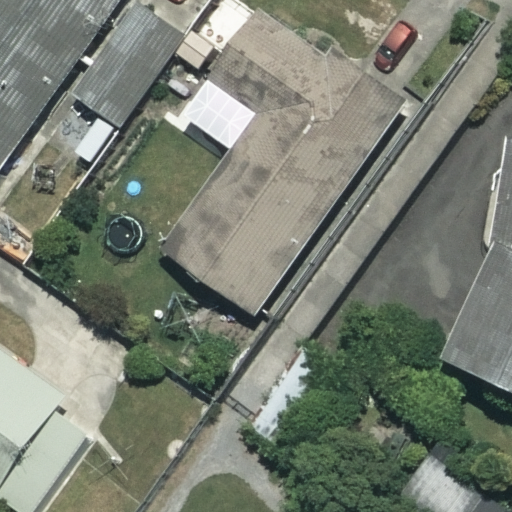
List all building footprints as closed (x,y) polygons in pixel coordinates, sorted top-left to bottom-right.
[(0,0),(0,183),(126,0),(0,0)] [(190,32),(145,0),(81,93),(126,124),(190,32)] [(280,66),(239,38),(213,78),(264,112),(172,251),(266,313),(406,101),(302,33),(280,66)] [(511,233),(507,231),(445,347),(511,382),(511,233)] [(0,492),(26,511),(42,511),(107,422),(0,344),(0,492)]
